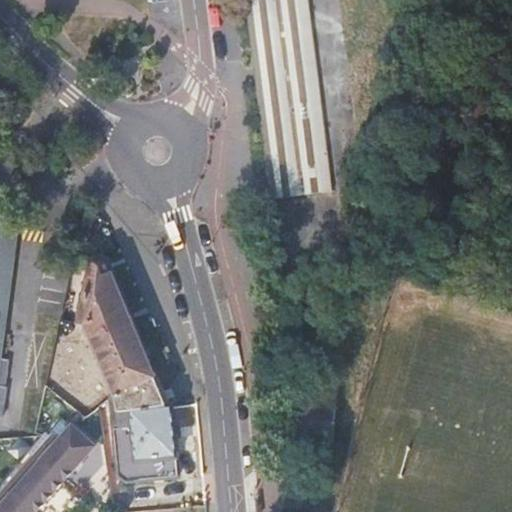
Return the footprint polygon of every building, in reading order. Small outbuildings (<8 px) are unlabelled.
[(248,0),(251,30),(272,199),(302,195),(298,153),(326,149),(305,0),(248,0)] [(511,97),(463,191),(511,203),(511,97)] [(0,226),(0,417),(2,418),(6,388),(0,387),(0,366),(18,228),(0,226)] [(77,325),(61,322),(47,385),(88,419),(99,411),(111,403),(111,416),(174,409),(161,377),(158,379),(104,259),(91,262),(77,325)] [(88,419),(47,385),(38,428),(37,433),(42,436),(47,430),(55,437),(0,497),(0,511),(37,511),(95,448),(77,431),(88,419)] [(331,401),(295,399),(295,445),(331,446),(331,401)] [(179,478),(174,409),(111,416),(112,433),(116,433),(118,478),(126,484),(179,478)]
